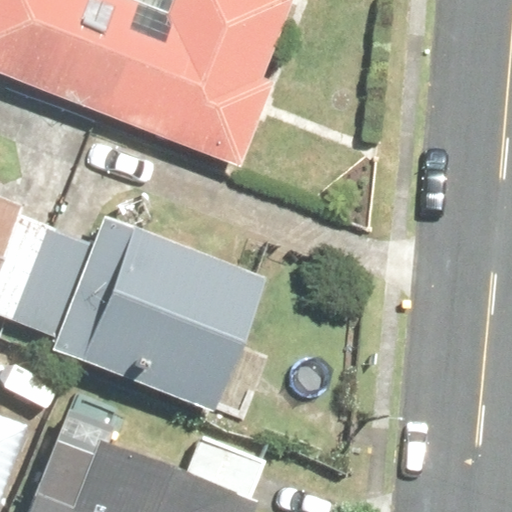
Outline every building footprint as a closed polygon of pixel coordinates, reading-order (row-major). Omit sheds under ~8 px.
[(0,0),(0,84),(218,179),(256,90),(240,84),(274,5),(263,0),(0,0)] [(0,312),(33,225),(38,214),(3,200),(8,187),(0,184),(0,312)] [(0,312),(0,323),(40,339),(33,359),(186,417),(241,274),(87,216),(77,241),(33,225),(0,312)] [(247,511),(250,507),(50,415),(5,511),(247,511)] [(0,470),(14,433),(0,427),(0,470)]
